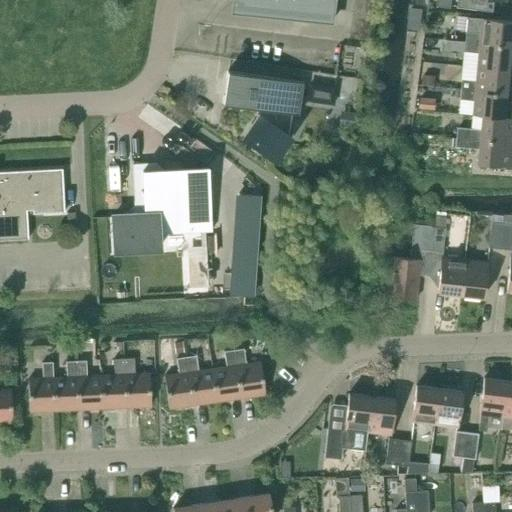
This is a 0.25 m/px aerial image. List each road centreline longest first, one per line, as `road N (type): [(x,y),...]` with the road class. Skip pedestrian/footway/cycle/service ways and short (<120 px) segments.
road 1 (residential): [(0,463),(237,452),(278,428),(349,354),(511,345)]
road 2 (unclassified): [(0,110),(119,104),(141,92),(158,69),(170,0)]
